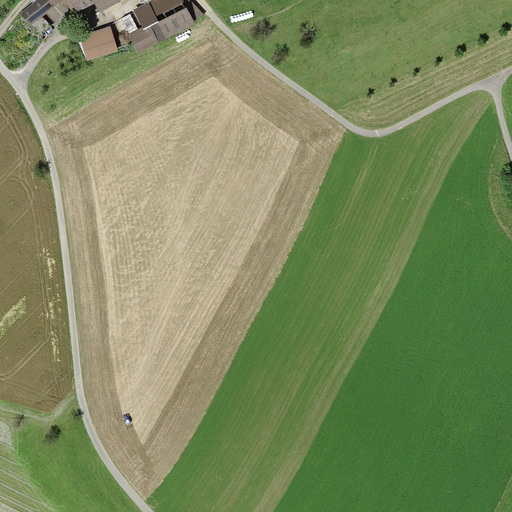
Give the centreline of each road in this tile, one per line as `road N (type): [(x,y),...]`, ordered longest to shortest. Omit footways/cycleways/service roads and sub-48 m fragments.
road 1 (track): [(149,511),(104,456),(83,409),(52,161),(17,84)]
road 2 (track): [(195,0),(236,41),(371,134),(511,71)]
road 3 (track): [(17,84),(53,41),(135,0)]
